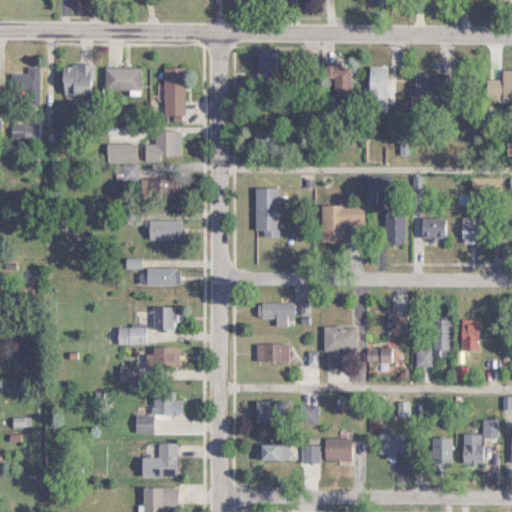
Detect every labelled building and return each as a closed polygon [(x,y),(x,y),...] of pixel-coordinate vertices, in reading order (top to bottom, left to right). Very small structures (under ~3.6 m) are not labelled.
[(275,52),(256,52),(256,73),(275,73),(275,52)] [(91,63),(58,63),(58,93),(91,93),(91,63)] [(346,88),(346,64),(326,64),(326,88),(346,88)] [(35,100),(36,67),(2,65),(1,99),(35,100)] [(137,91),(137,66),(102,66),(102,91),(137,91)] [(385,111),(385,66),(367,66),(367,111),(385,111)] [(182,113),(182,67),(161,67),(161,113),(182,113)] [(500,79),(485,79),(485,100),(511,99),(511,68),(500,69),(500,79)] [(141,143),(141,159),(177,159),(177,129),(152,129),(152,143),(141,143)] [(134,161),(134,143),(104,143),(104,161),(134,161)] [(177,198),(177,178),(140,178),(140,198),(177,198)] [(252,229),(260,229),(260,236),(276,236),(276,187),(252,187),(252,229)] [(319,204),(319,242),(341,242),(341,225),(360,225),(360,204),(319,204)] [(402,241),(402,212),(381,212),(381,241),(402,241)] [(443,238),(443,217),(419,216),(419,237),(443,238)] [(480,216),(459,216),(459,241),(479,242),(480,216)] [(179,238),(179,219),(144,219),(144,238),(179,238)] [(176,284),(176,268),(138,268),(138,284),(176,284)] [(291,301),(255,301),(255,317),(273,317),(273,325),(286,325),(286,317),(291,317),(291,301)] [(149,306),(149,328),(172,328),(172,306),(149,306)] [(388,335),(407,335),(407,312),(388,312),(388,335)] [(430,347),(414,347),(414,364),(429,364),(429,350),(448,350),(448,314),(431,314),(430,347)] [(322,349),(354,349),(354,325),(322,325),(322,349)] [(459,350),(476,350),(476,326),(459,326),(459,350)] [(115,342),(143,342),(143,327),(115,327),(115,342)] [(254,342),(254,361),(286,361),(286,342),(254,342)] [(176,346),(149,346),(149,373),(176,373),(176,346)] [(134,379),(134,366),(118,366),(118,379),(134,379)] [(150,413),(179,413),(179,398),(171,398),(171,391),(150,391),(150,413)] [(503,406),(511,406),(511,396),(503,397),(503,406)] [(253,400),(253,421),(283,421),(283,400),(253,400)] [(480,418),(480,435),(497,435),(497,418),(480,418)] [(377,429),(377,456),(402,456),(402,429),(377,429)] [(450,466),(450,435),(429,435),(429,466),(450,466)] [(349,436),(322,436),(322,460),(349,460),(349,436)] [(174,476),(174,441),(155,441),(155,456),(144,456),(144,476),(174,476)] [(287,459),(287,443),(256,443),(256,459),(287,459)] [(163,511),(163,504),(176,504),(176,486),(141,486),(140,511),(163,511)]
